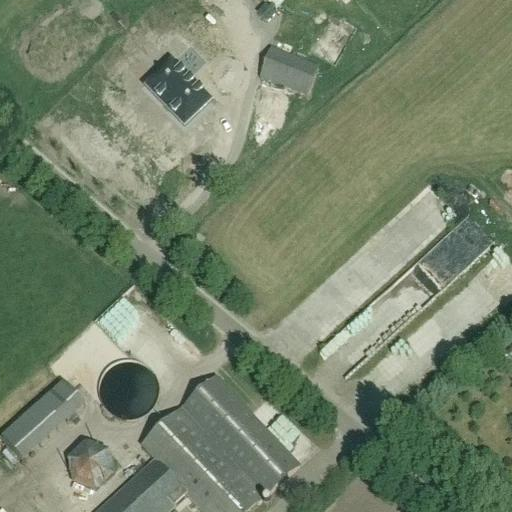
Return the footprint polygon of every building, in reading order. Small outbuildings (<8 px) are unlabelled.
[(228,50),(197,80),(215,98),(246,68),(228,50)] [(259,81),(306,101),(318,71),(272,51),(259,81)] [(151,79),(154,82),(146,90),(184,128),(210,103),(172,65),(165,72),(162,69),(151,79)] [(378,289),(363,278),(372,267),(357,255),(343,275),(372,297),(378,289)] [(490,268),(423,326),(446,351),(511,294),(490,268)] [(332,298),(326,290),(295,313),(299,319),(296,321),(310,340),(361,302),(351,288),(352,287),(340,270),(332,276),(343,291),(332,298)] [(134,360),(146,349),(118,319),(106,330),(134,360)] [(171,511),(188,497),(201,511),(253,511),(300,469),(216,380),(143,449),(155,462),(100,511),(171,511)] [(2,440),(23,464),(85,408),(64,385),(2,440)] [(85,445),(67,462),(71,486),(95,494),(113,478),(108,453),(85,445)]
